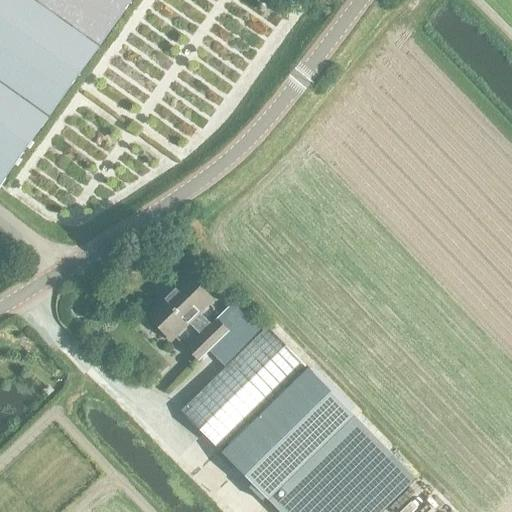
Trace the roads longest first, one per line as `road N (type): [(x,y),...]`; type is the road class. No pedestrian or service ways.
road 1 (tertiary): [(0,308),(236,153),(361,0)]
road 2 (unknown): [(35,287),(268,511)]
